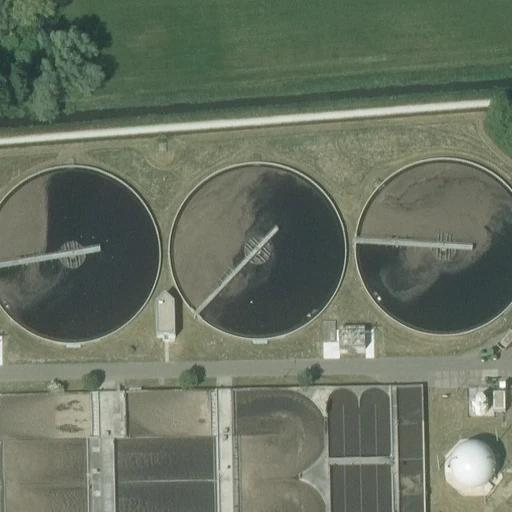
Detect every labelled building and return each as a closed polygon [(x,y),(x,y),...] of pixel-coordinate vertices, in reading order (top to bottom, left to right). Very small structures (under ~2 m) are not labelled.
[(165,296),(156,306),(156,339),(175,339),(174,305),(165,296)] [(365,331),(339,331),(339,350),(365,350),(365,331)] [(479,412),(479,389),(459,389),(459,412),(479,412)] [(505,395),(494,395),(494,414),(505,413),(505,395)] [(474,474),(473,456),(457,457),(457,475),(474,474)]
